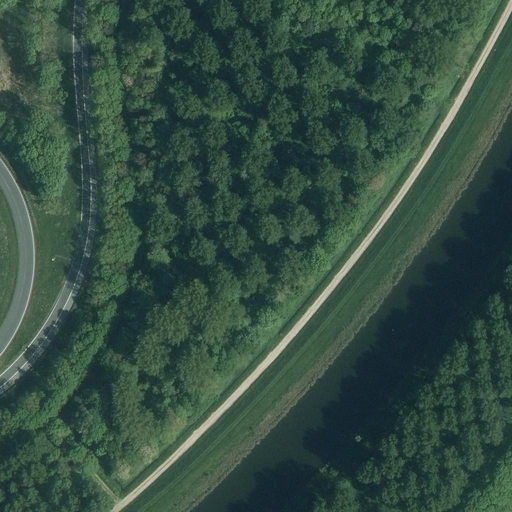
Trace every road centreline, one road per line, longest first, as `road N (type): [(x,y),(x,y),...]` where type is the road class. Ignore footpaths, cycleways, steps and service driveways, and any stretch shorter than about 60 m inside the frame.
road 1 (unclassified): [(114,511),(276,349),(339,273),(452,111),(511,2)]
road 2 (motorway): [(0,379),(43,336),(75,274),(87,212),(81,0)]
road 3 (motorway): [(0,166),(29,245),(22,307),(0,348)]
